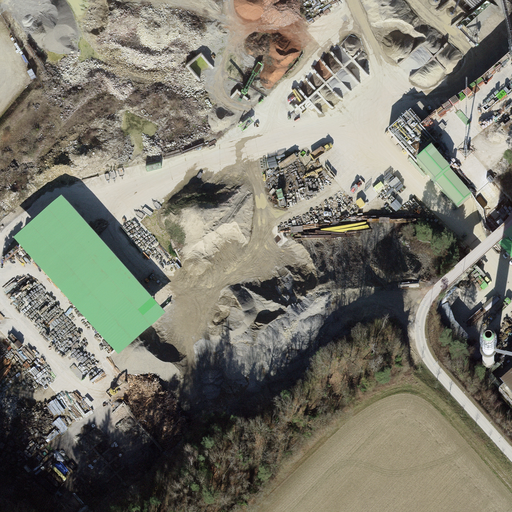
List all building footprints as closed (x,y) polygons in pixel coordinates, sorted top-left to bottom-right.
[(419,105),(390,131),(418,163),(440,144),(428,130),(435,123),(419,105)] [(77,307),(127,265),(65,194),(16,236),(77,307)] [(511,236),(510,238),(511,240),(511,217),(507,222),(502,217),(497,221),(502,227),(495,233),(498,237),(501,240),(511,230),(511,236)] [(471,330),(449,314),(465,292),(456,286),(433,317),(469,343),(476,333),(471,330)] [(491,359),(489,358),(488,358),(487,359),(486,359),(485,360),(484,361),(483,362),(483,363),(483,364),(483,366),(483,367),(484,368),(485,369),(485,370),(487,370),(488,371),(489,371),(490,371),(491,371),(492,370),(493,369),(494,368),(495,367),(495,366),(495,365),(495,364),(495,362),(494,361),(494,360),(493,360),(492,359),(491,359)] [(511,383),(500,394),(511,406),(511,383)]
